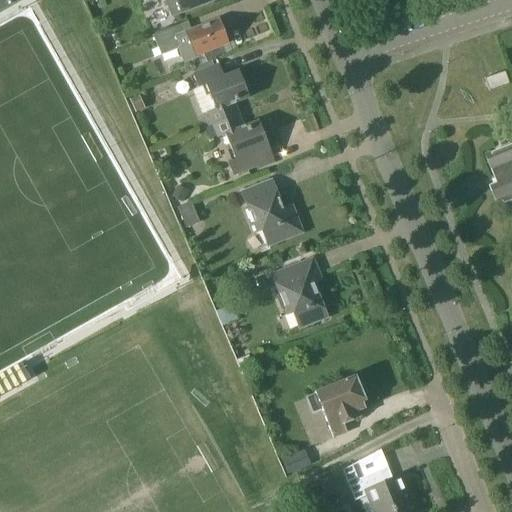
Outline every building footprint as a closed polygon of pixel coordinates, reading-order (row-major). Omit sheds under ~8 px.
[(0,0),(0,14),(24,0),(0,0)] [(169,4),(174,18),(213,3),(211,0),(174,0),(175,2),(169,4)] [(183,65),(198,59),(197,57),(203,54),(206,63),(215,60),(212,51),(226,45),(217,23),(191,33),(187,22),(153,37),(160,56),(177,50),(183,65)] [(202,116),(207,114),(212,127),(239,117),(234,104),(249,99),(239,72),(223,78),(219,67),(192,77),(197,89),(192,92),(202,116)] [(508,87),(504,73),(483,80),(487,94),(508,87)] [(132,112),(141,108),(135,94),(126,98),(132,112)] [(244,128),(239,117),(212,127),(217,140),(225,136),(231,151),(228,153),(231,162),(227,164),(232,178),(259,168),(254,155),(268,149),(258,123),(244,128)] [(511,144),(484,156),(495,183),(488,187),(496,207),(511,200),(511,250),(511,251),(511,144)] [(303,235),(296,218),(286,221),(271,183),(241,194),(257,234),(262,232),(269,248),(303,235)] [(190,193),(176,187),(171,198),(185,204),(190,193)] [(177,209),(186,230),(199,224),(191,203),(177,209)] [(318,273),(313,260),(272,277),(288,316),(293,314),(299,331),(328,319),(310,276),(318,273)] [(235,361),(240,370),(251,365),(247,356),(235,361)] [(0,403),(40,381),(31,364),(0,381),(0,403)] [(354,377),(313,394),(314,395),(305,399),(311,414),(320,411),(332,439),(345,434),(341,425),(359,418),(357,412),(364,410),(361,404),(364,402),(354,377)] [(280,462),(287,478),(309,467),(303,452),(280,462)] [(354,501),(366,496),(373,511),(384,511),(412,501),(401,475),(392,479),(387,467),(347,483),(354,501)] [(416,511),(412,501),(384,511),(416,511)]
